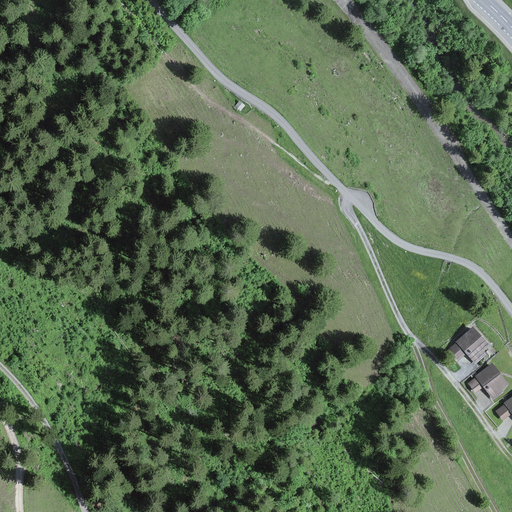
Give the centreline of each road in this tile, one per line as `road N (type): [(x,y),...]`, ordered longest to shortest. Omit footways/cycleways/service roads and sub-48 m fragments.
road 1 (unclassified): [(150,0),(220,76),(281,121),(373,222),(400,243),(473,267),(511,309)]
road 2 (track): [(511,240),(395,64),(339,0)]
road 3 (track): [(494,432),(405,326),(345,191)]
road 4 (track): [(495,511),(418,341)]
road 5 (track): [(0,365),(54,436),(86,511)]
